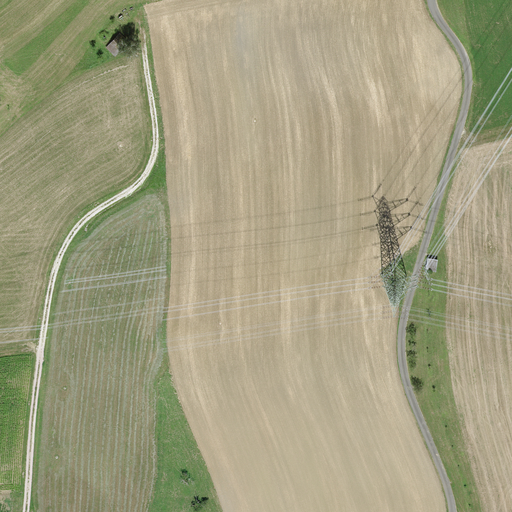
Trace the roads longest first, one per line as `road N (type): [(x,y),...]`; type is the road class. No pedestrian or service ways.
road 1 (track): [(138,12),(155,143),(148,171),(76,229),(60,253),(38,362),(25,511)]
road 2 (track): [(451,511),(405,382),(400,342),(466,88),(460,49),(429,0)]
